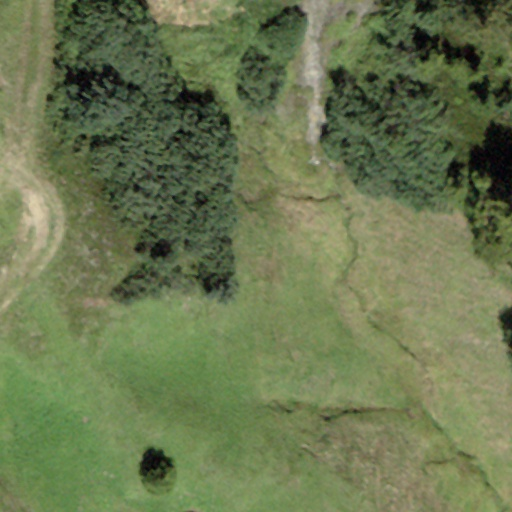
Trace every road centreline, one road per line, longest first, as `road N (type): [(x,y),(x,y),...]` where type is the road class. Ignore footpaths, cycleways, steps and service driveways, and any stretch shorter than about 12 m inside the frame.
road 1 (track): [(22,178),(35,0)]
road 2 (track): [(0,162),(45,199),(51,237),(0,297)]
